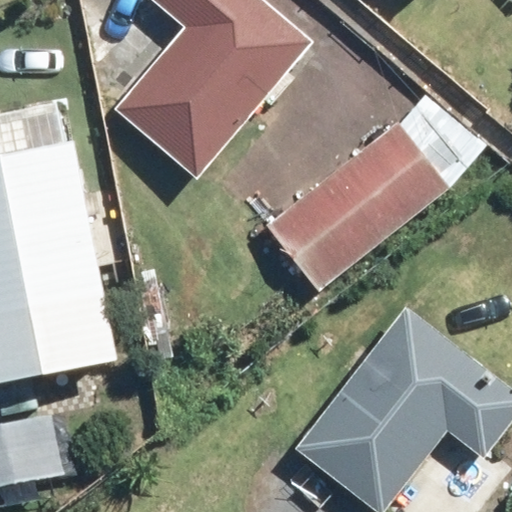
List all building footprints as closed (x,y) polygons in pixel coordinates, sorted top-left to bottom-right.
[(166,0),(160,7),(203,48),(140,134),(197,175),(295,43),(242,4),(237,0),(166,0)] [(273,232),(317,290),(435,201),(391,143),(273,232)] [(0,381),(102,362),(63,159),(0,170),(0,381)] [(254,298),(280,330),(304,310),(281,282),(262,298),(207,233),(153,279),(205,340),(254,298)] [(511,411),(388,325),(300,450),(388,511),(444,511),(511,417),(511,411)]
